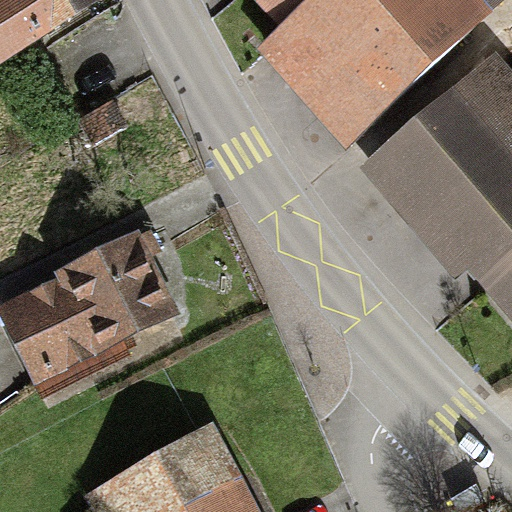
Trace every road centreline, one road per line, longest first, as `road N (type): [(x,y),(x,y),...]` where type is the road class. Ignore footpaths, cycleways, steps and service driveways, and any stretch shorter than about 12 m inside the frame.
road 1 (secondary): [(511,464),(350,304),(284,220),(152,0)]
road 2 (track): [(381,511),(369,445),(412,369)]
